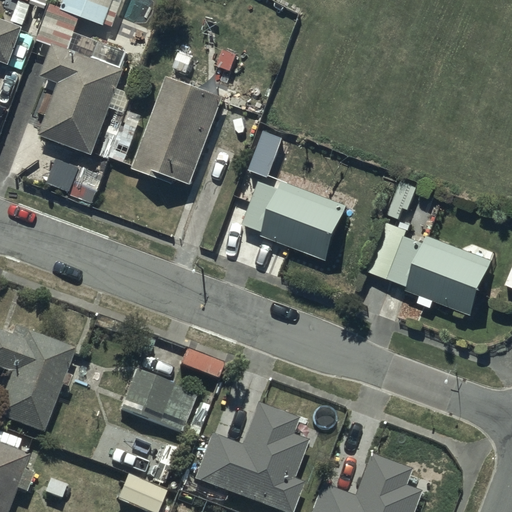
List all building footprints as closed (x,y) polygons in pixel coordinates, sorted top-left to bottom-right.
[(36,43),(69,56),(81,23),(105,32),(106,29),(114,32),(125,0),(60,0),(59,6),(64,8),(62,14),(48,9),(36,43)] [(0,67),(9,71),(23,34),(0,24),(0,67)] [(92,64),(54,52),(43,83),(58,88),(40,143),(95,162),(111,114),(125,118),(131,98),(120,95),(126,75),(122,74),(129,54),(98,45),(92,64)] [(226,105),(168,82),(131,175),(171,191),(174,185),(191,192),(226,105)] [(409,215),(418,192),(400,185),(387,222),(399,226),(404,213),(409,215)] [(326,264),(346,210),(282,187),(278,196),(259,188),(243,233),(326,264)] [(425,251),(405,243),(388,286),(408,293),(407,295),(472,320),(493,266),(429,241),(425,251)] [(72,383),(65,380),(74,356),(15,333),(12,341),(0,336),(0,374),(12,380),(0,411),(0,422),(42,439),(60,392),(67,395),(72,383)] [(196,399),(135,374),(120,412),(181,437),(196,399)] [(298,424),(255,408),(240,450),(209,438),(192,482),(270,511),(294,511),(303,489),(293,485),(308,447),(292,441),(298,424)] [(33,480),(22,476),(28,462),(0,451),(0,511),(9,511),(15,496),(26,500),(33,480)] [(354,500),(320,488),(311,511),(415,511),(421,498),(406,493),(412,475),(368,460),(354,500)] [(125,479),(115,504),(134,511),(159,511),(166,496),(125,479)]
